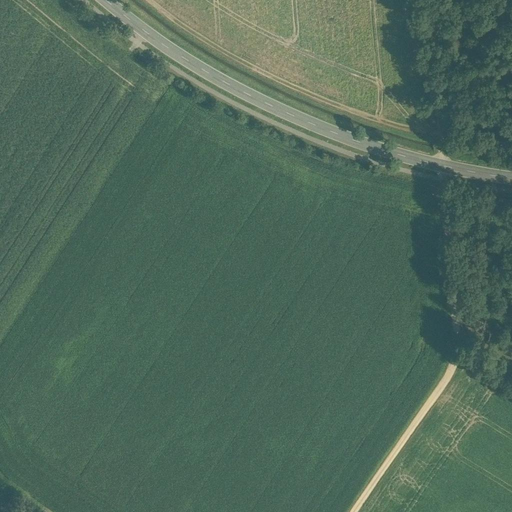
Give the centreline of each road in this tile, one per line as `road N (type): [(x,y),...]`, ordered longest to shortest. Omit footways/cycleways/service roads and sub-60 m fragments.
road 1 (track): [(427,0),(461,352),(355,511)]
road 2 (secondary): [(511,177),(398,154),(276,108),(172,55),(100,0)]
